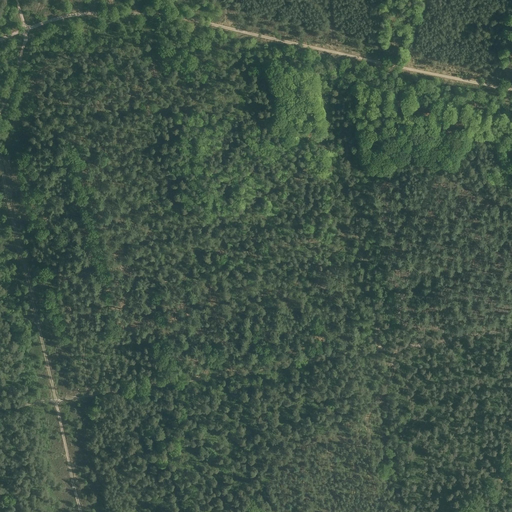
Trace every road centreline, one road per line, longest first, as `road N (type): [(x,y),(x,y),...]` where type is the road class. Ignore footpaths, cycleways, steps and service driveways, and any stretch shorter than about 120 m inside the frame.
road 1 (track): [(511,88),(175,17),(76,15),(0,40)]
road 2 (track): [(511,329),(0,409)]
road 3 (track): [(0,159),(80,511)]
road 4 (track): [(16,0),(26,42),(0,117)]
